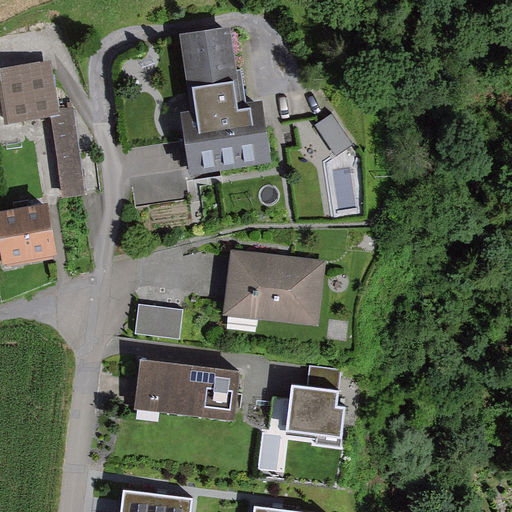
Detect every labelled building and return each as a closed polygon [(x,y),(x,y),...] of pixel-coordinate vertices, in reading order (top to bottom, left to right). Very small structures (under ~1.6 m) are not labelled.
[(183,107),(191,157),(192,167),(267,156),(258,97),(241,100),(230,28),(186,35),(196,105),(183,107)] [(49,58),(2,65),(9,115),(53,109),(65,191),(82,189),(71,107),(56,109),(49,58)] [(334,107),(316,121),(339,149),(357,135),(334,107)] [(1,205),(7,249),(51,242),(45,198),(1,205)] [(322,261),(235,250),(227,309),(315,320),(322,261)] [(140,298),(136,329),(182,335),(186,304),(140,298)] [(239,369),(141,357),(135,405),(234,416),(239,369)] [(294,379),(289,428),(319,432),(318,439),(339,442),(344,399),(335,398),(337,383),(294,379)] [(278,394),(272,420),(284,422),(289,396),(278,394)] [(264,430),(259,466),(284,470),(289,434),(264,430)] [(185,511),(188,498),(124,491),(121,511),(185,511)]
